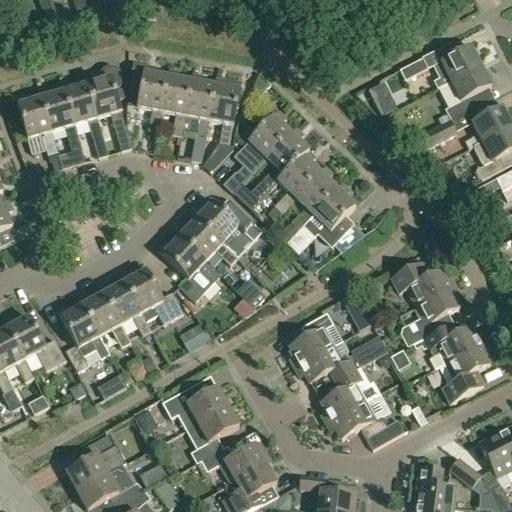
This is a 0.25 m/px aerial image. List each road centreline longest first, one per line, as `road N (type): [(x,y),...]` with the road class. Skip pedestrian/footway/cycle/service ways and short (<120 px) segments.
road 1 (residential): [(33,267),(37,190),(124,166),(188,184),(134,250),(57,289),(41,282)]
road 2 (residential): [(379,468),(296,461),(233,365)]
road 3 (residential): [(379,468),(511,395)]
